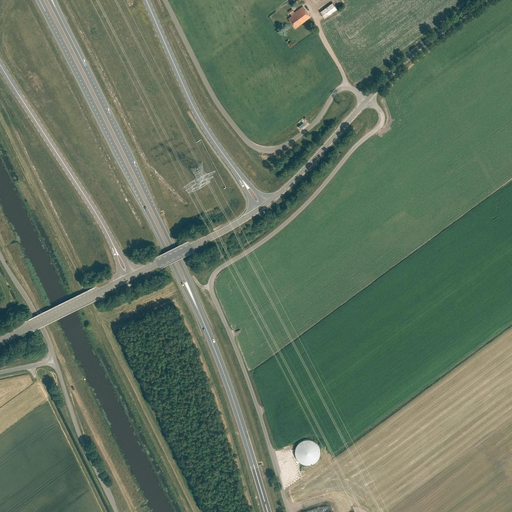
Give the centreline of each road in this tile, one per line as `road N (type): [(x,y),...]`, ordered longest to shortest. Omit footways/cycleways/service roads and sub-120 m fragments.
road 1 (unclassified): [(288,511),(212,279),(289,220),(381,125),(368,99)]
road 2 (trunk): [(46,10),(195,304)]
road 3 (trunk): [(195,304),(83,67)]
road 4 (trunk): [(0,63),(98,217),(126,278)]
road 5 (trunk): [(262,208),(191,105),(146,0)]
road 6 (unclassified): [(306,131),(269,151),(245,141),(211,94),(165,0)]
road 7 (trunk): [(268,511),(195,304)]
road 8 (unclassified): [(116,511),(78,435),(54,359)]
road 9 (tertiary): [(126,278),(262,208)]
road 10 (tertiary): [(262,208),(368,99)]
road 11 (tertiary): [(368,99),(422,42),(480,0)]
road 12 (tertiary): [(0,341),(126,278)]
